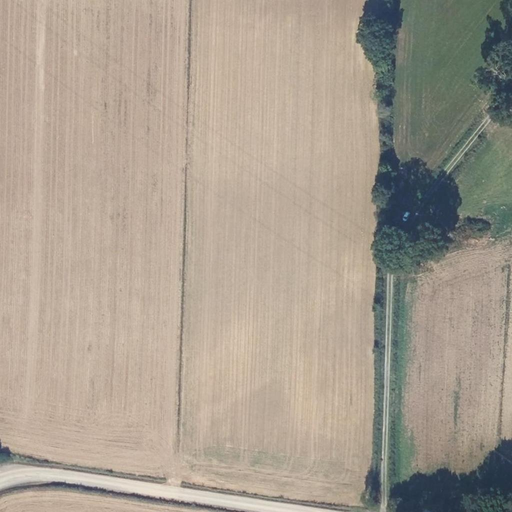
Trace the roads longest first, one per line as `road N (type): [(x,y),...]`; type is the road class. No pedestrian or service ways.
road 1 (track): [(511,89),(389,247),(383,511)]
road 2 (unclassified): [(0,481),(52,475),(289,511)]
